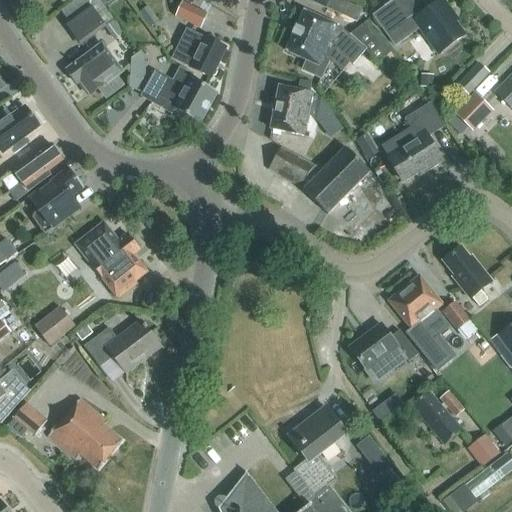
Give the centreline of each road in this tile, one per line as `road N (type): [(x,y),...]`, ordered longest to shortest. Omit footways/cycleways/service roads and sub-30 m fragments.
road 1 (residential): [(511,226),(502,214),(472,207),(447,215),(382,263),(358,269),(277,229),(207,224)]
road 2 (tertiary): [(156,511),(207,224)]
road 3 (tertiary): [(198,162),(132,171),(99,160),(0,34)]
road 4 (tertiary): [(198,162),(234,112),(257,0)]
